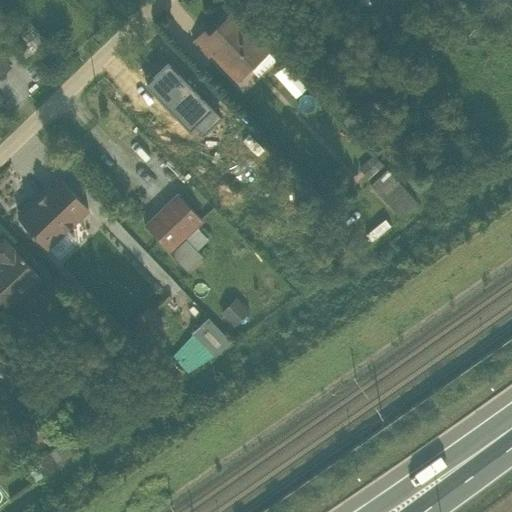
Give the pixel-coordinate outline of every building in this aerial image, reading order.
[(257,77),(275,60),(230,13),(208,34),(203,30),(192,40),(209,57),(210,55),(237,83),(250,70),(257,77)] [(197,138),(219,115),(167,62),(144,84),(197,138)] [(409,167),(393,182),(423,215),(440,200),(409,167)] [(49,244),(93,206),(66,176),(23,214),(49,244)] [(174,253),(205,219),(175,192),(144,226),(174,253)] [(389,242),(414,227),(409,218),(384,232),(389,242)] [(0,296),(8,305),(41,273),(3,234),(0,236),(0,296)] [(243,254),(247,270),(265,265),(261,249),(243,254)] [(196,285),(188,293),(205,311),(213,303),(196,285)] [(209,381),(254,341),(231,316),(187,355),(209,381)]
